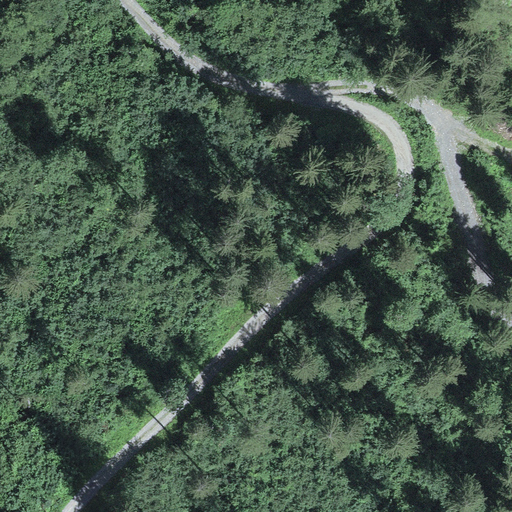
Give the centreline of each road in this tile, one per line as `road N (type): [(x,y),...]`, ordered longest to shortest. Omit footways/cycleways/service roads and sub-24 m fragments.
road 1 (track): [(113,0),(209,69),(378,116),(401,148),(405,179),(396,211),(301,288),(74,511)]
road 2 (track): [(279,88),(384,88),(419,98),(437,123),(494,294),(511,317)]
